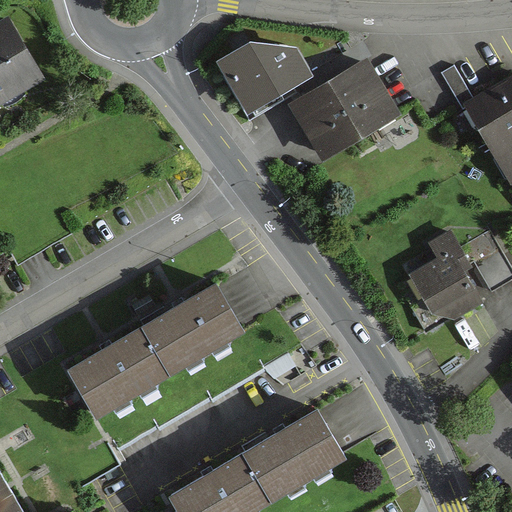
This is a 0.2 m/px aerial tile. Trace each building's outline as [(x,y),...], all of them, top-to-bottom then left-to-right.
[(0,104),(45,78),(7,15),(0,19),(0,104)] [(220,73),(248,119),(310,81),(294,56),(256,52),(220,73)] [(393,120),(366,72),(301,109),(328,157),(393,120)] [(506,181),(511,177),(511,82),(465,109),(506,181)] [(453,318),(481,301),(462,269),(469,265),(447,228),(425,240),(435,258),(407,274),(430,314),(446,305),(453,318)] [(489,290),(511,276),(511,270),(489,230),(464,244),(489,290)] [(217,287),(142,329),(169,375),(243,333),(217,287)] [(142,329),(68,372),(95,418),(169,375),(142,329)] [(316,404),(244,447),(272,494),(344,451),(316,404)] [(244,447),(171,489),(184,511),(241,511),(272,494),(244,447)] [(22,511),(0,475),(0,511),(22,511)]
